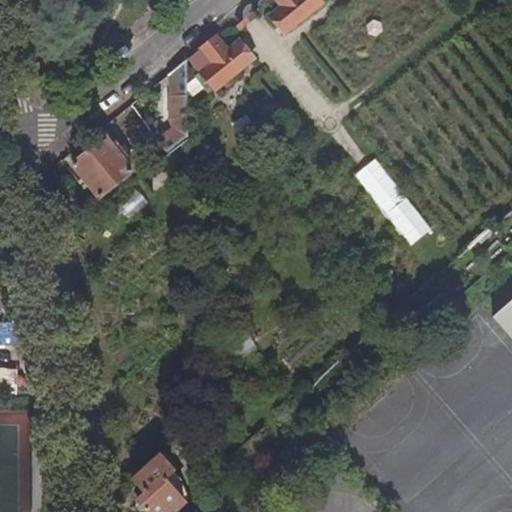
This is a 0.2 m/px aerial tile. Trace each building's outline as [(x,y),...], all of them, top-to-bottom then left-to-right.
[(273,0),(280,7),(269,15),(284,35),(326,0),(273,0)] [(229,49),(217,35),(189,58),(200,72),(194,77),(209,95),(253,59),(239,41),(229,49)] [(172,97),(188,97),(187,59),(172,71),(172,97)] [(188,97),(172,97),(171,96),(170,118),(176,126),(160,139),(170,152),(189,139),(188,97)] [(104,137),(72,164),(100,197),(132,170),(104,137)] [(374,158),(353,175),(411,245),(431,228),(374,158)] [(126,218),(145,202),(134,189),(115,206),(126,218)] [(511,297),(490,317),(511,341),(511,297)] [(176,468),(163,452),(132,478),(144,493),(137,498),(147,511),(167,511),(186,496),(169,475),(176,468)] [(214,469),(195,486),(214,509),(234,492),(214,469)]
